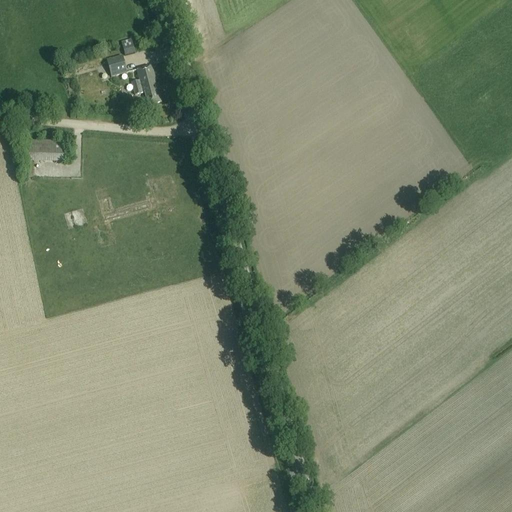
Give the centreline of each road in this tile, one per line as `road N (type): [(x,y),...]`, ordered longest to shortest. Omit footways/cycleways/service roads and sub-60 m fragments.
road 1 (tertiary): [(312,511),(168,0)]
road 2 (track): [(0,119),(201,128)]
